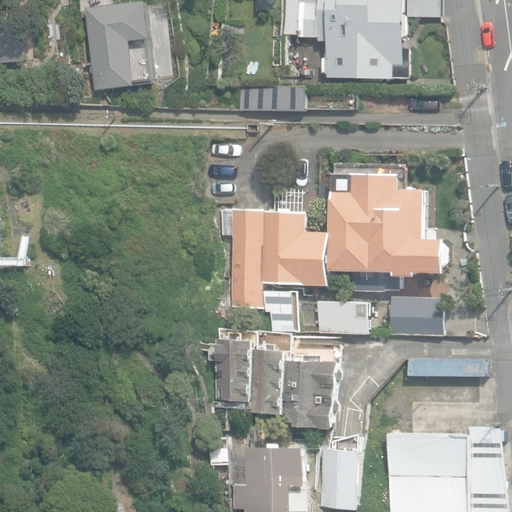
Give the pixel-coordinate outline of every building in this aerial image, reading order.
[(372,82),(386,82),(386,79),(414,79),(415,48),(407,48),(408,0),(285,0),(285,35),(302,35),(303,4),(316,4),(316,10),(323,10),(322,42),(331,43),(331,57),(327,57),(327,75),(330,75),(330,78),(372,79),(372,82)] [(444,18),(444,0),(409,0),(409,17),(444,18)] [(89,8),(99,91),(161,84),(151,1),(89,8)] [(310,114),(311,81),(235,79),(234,112),(310,114)] [(340,220),(340,229),(339,268),(408,270),(408,274),(424,275),(424,271),(455,272),(456,237),(433,236),(435,188),(409,187),(409,173),(342,170),(340,207),(337,207),(337,220),(340,220)] [(339,268),(340,229),(317,228),(318,210),(240,207),(240,209),(230,209),(229,234),(235,234),(233,304),(270,305),(270,310),(277,310),(277,328),(301,329),(303,289),(272,288),(272,281),(338,283),(339,268)] [(356,291),(406,292),(406,274),(357,273),(356,291)] [(396,296),(394,332),(448,334),(449,298),(396,296)] [(322,330),(375,332),(376,314),(362,314),(363,300),(324,299),(322,330)] [(225,338),(222,399),(253,400),(258,401),(261,347),(261,340),(225,338)] [(294,349),(261,347),(258,401),(253,400),(252,412),(290,414),(293,358),(294,349)] [(293,358),(290,414),(289,425),(340,427),(344,361),(293,358)] [(392,511),(475,511),(476,435),(393,434),(392,511)] [(250,511),(297,511),(297,485),(312,485),(312,446),(251,446),(250,511)] [(323,506),(364,510),(370,452),(329,447),(323,506)] [(129,511),(127,503),(109,508),(110,511),(129,511)]
